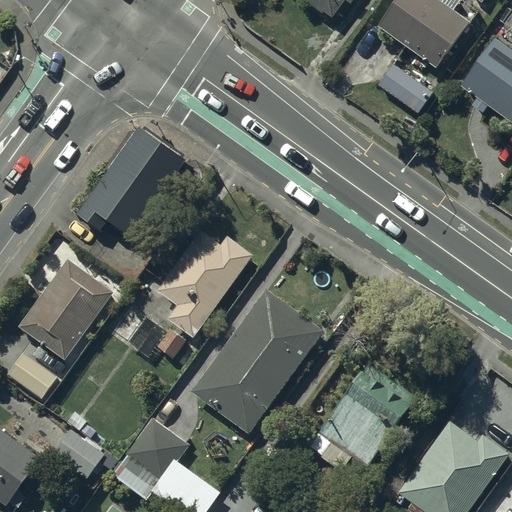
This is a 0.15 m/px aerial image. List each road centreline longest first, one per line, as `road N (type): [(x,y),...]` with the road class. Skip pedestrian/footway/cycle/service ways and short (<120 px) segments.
road 1 (secondary): [(511,298),(121,18)]
road 2 (primary): [(0,193),(121,18)]
